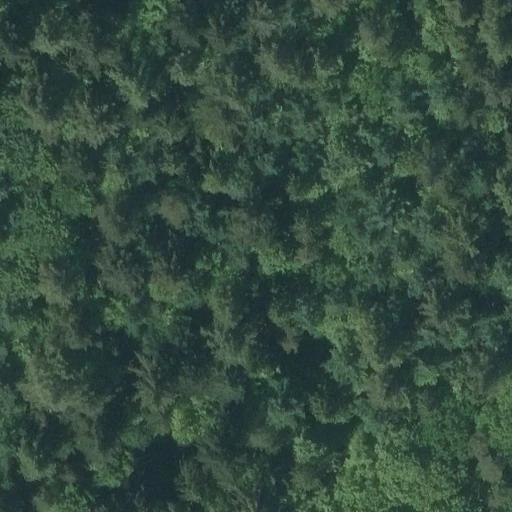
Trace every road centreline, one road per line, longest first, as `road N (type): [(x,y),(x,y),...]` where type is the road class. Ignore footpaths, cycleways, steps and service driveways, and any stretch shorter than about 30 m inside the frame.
road 1 (track): [(0,90),(44,163),(80,265),(123,511)]
road 2 (track): [(302,511),(464,380),(511,366)]
